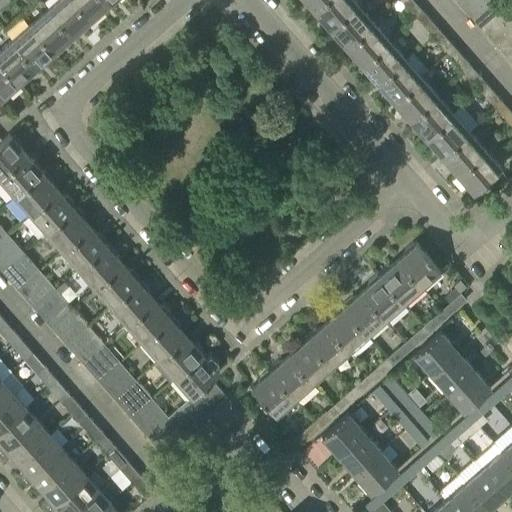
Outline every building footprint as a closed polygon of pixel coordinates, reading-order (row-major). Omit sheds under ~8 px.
[(0,0),(0,8),(9,0),(0,0)] [(74,34),(92,18),(75,0),(57,0),(49,7),(74,34)] [(75,0),(92,18),(110,2),(107,0),(75,0)] [(305,0),(313,9),(323,0),(305,0)] [(323,0),(313,9),(329,27),(357,3),(354,0),(323,0)] [(401,0),(416,16),(422,10),(413,0),(401,0)] [(465,10),(476,0),(457,0),(465,10)] [(473,18),(493,0),(476,0),(465,10),(473,18)] [(481,27),(503,8),(495,0),(493,0),(473,18),(481,27)] [(346,46),(373,21),(357,3),(329,27),(346,46)] [(55,51),(74,34),(49,7),(31,23),(55,51)] [(489,36),(511,17),(503,8),(481,27),(489,36)] [(432,34),(438,28),(422,10),(416,16),(432,34)] [(497,46),(511,32),(511,18),(511,17),(489,36),(497,46)] [(362,64),(389,39),(373,21),(346,46),(362,64)] [(37,66),(55,51),(31,23),(12,39),(37,66)] [(448,52),(454,46),(438,28),(432,34),(448,52)] [(505,55),(511,48),(511,32),(497,46),(505,55)] [(0,60),(19,82),(37,66),(12,39),(0,50),(0,60)] [(378,82),(405,57),(389,39),(362,64),(378,82)] [(464,70),(470,65),(454,46),(448,52),(464,70)] [(405,57),(378,82),(394,100),(421,76),(429,69),(413,51),(405,57)] [(0,99),(19,82),(0,60),(0,99)] [(480,89),(486,83),(470,65),(464,70),(480,89)] [(410,118),(437,94),(421,76),(394,100),(410,118)] [(496,107),(503,101),(486,83),(480,89),(496,107)] [(426,136),(453,112),(437,94),(410,118),(426,136)] [(511,125),(511,111),(503,101),(496,107),(511,125)] [(442,155),(469,130),(453,112),(426,136),(442,155)] [(458,173),(486,149),(469,130),(442,155),(458,173)] [(0,174),(26,152),(10,133),(2,140),(0,142),(0,174)] [(458,173),(474,191),(478,188),(487,180),(502,167),(486,149),(458,173)] [(0,177),(14,194),(42,169),(26,152),(0,174),(0,177)] [(30,212),(58,188),(42,169),(14,194),(30,212)] [(487,180),(478,188),(487,198),(494,192),(496,190),(487,180)] [(47,230),(74,206),(58,188),(30,212),(47,230)] [(63,248),(90,224),(74,206),(47,230),(63,248)] [(79,267),(107,243),(90,224),(63,248),(79,267)] [(0,267),(2,270),(23,251),(7,232),(0,238),(0,267)] [(422,286),(441,269),(417,242),(398,258),(422,286)] [(95,285),(123,261),(107,243),(79,267),(95,285)] [(18,288),(39,269),(23,251),(2,270),(18,288)] [(404,302),(422,286),(398,258),(380,274),(404,302)] [(111,304),(139,280),(123,261),(95,285),(111,304)] [(34,307),(56,288),(39,269),(18,288),(34,307)] [(386,317),(404,302),(380,274),(362,290),(386,317)] [(127,322),(155,298),(139,280),(111,304),(127,322)] [(460,292),(466,286),(460,280),(454,285),(457,287),(446,296),(450,302),(449,304),(455,310),(459,307),(467,299),(463,295),(460,292)] [(50,325),(72,306),(56,288),(34,307),(50,325)] [(368,333),(386,317),(362,290),(344,306),(368,333)] [(143,340),(171,316),(155,298),(127,322),(143,340)] [(67,343),(88,324),(72,306),(50,325),(67,343)] [(350,349),(368,333),(344,306),(325,322),(350,349)] [(0,330),(1,332),(9,325),(0,314),(0,330)] [(159,358),(187,334),(171,316),(143,340),(159,358)] [(424,325),(430,332),(441,322),(435,316),(424,325)] [(331,365),(350,349),(325,322),(307,338),(331,365)] [(82,361),(104,342),(88,324),(67,343),(82,361)] [(13,346),(21,339),(9,325),(1,332),(13,346)] [(430,332),(424,325),(413,335),(419,342),(430,332)] [(432,372),(458,349),(442,329),(415,353),(432,372)] [(175,377),(203,352),(187,334),(159,358),(175,377)] [(313,381),(331,365),(307,338),(289,354),(313,381)] [(25,359),(33,352),(21,339),(13,346),(25,359)] [(98,380),(120,361),(104,342),(82,361),(98,380)] [(394,363),(405,354),(399,347),(388,356),(394,363)] [(448,390),(474,367),(458,349),(432,372),(448,390)] [(37,373),(45,366),(33,352),(25,359),(37,373)] [(204,385),(212,378),(220,371),(203,352),(175,377),(192,395),(195,393),(204,385)] [(295,397),(313,381),(289,354),(271,370),(295,397)] [(394,363),(388,356),(376,367),(382,374),(394,363)] [(114,397),(136,378),(120,361),(98,380),(114,397)] [(49,386),(57,379),(45,366),(37,373),(49,386)] [(464,409),(491,386),(474,367),(448,390),(464,409)] [(276,414),(295,397),(271,370),(252,386),(276,414)] [(131,416),(152,397),(136,378),(114,397),(131,416)] [(220,403),(228,396),(212,378),(204,385),(220,403)] [(0,405),(14,393),(3,379),(0,381),(0,405)] [(61,400),(69,393),(57,379),(49,386),(61,400)] [(357,396),(368,386),(362,380),(352,389),(357,396)] [(400,400),(407,393),(398,382),(390,388),(400,400)] [(498,399),(509,390),(504,383),(493,393),(498,399)] [(379,384),(371,390),(384,404),(391,398),(379,384)] [(211,411),(220,403),(204,385),(195,393),(211,411)] [(357,396),(352,389),(340,399),(346,405),(357,396)] [(0,429),(26,406),(14,393),(0,405),(0,429)] [(73,413),(80,407),(69,393),(61,400),(73,413)] [(203,418),(211,411),(195,393),(192,395),(187,400),(203,418)] [(400,400),(411,413),(418,406),(407,393),(400,400)] [(147,435),(169,416),(152,397),(131,416),(147,435)] [(194,426),(203,418),(187,400),(178,408),(194,426)] [(483,426),(494,416),(487,409),(489,408),(483,401),(468,414),(474,421),(476,419),(483,426)] [(0,453),(38,420),(26,406),(0,429),(0,439),(3,442),(0,444),(0,453)] [(84,427),(92,420),(80,407),(73,413),(84,427)] [(185,434),(194,426),(178,408),(169,416),(177,425),(185,434)] [(405,429),(412,422),(401,409),(394,416),(405,429)] [(315,421),(321,428),(332,418),(326,411),(315,421)] [(339,454),(365,431),(348,412),(322,435),(339,454)] [(155,444),(177,425),(169,416),(147,435),(155,444)] [(428,417),(420,423),(432,437),(440,431),(428,417)] [(456,436),(468,426),(462,419),(450,430),(456,436)] [(19,461),(50,433),(38,420),(0,453),(0,455),(3,459),(11,452),(19,461)] [(96,441),(104,434),(92,420),(84,427),(96,441)] [(303,431),(309,438),(321,428),(315,421),(303,431)] [(416,441),(423,434),(412,422),(405,429),(416,441)] [(163,453),(185,434),(177,425),(155,444),(163,453)] [(450,430),(432,446),(438,452),(456,436),(450,430)] [(355,472),(381,449),(365,431),(339,454),(355,472)] [(23,481),(62,447),(50,433),(19,461),(26,470),(19,476),(23,481)] [(108,454),(116,447),(104,434),(96,441),(108,454)] [(511,476),(511,440),(495,456),(511,476)] [(438,452),(432,446),(419,457),(425,463),(438,452)] [(43,488),(74,460),(62,447),(23,481),(27,486),(35,479),(43,488)] [(120,468),(128,461),(116,447),(108,454),(120,468)] [(371,491),(398,468),(381,449),(355,472),(371,491)] [(497,501),(511,487),(511,476),(495,456),(474,474),(497,501)] [(406,480),(425,463),(419,457),(400,474),(406,480)] [(47,508),(86,474),(74,460),(43,488),(50,497),(42,503),(47,508)] [(132,481),(140,474),(128,461),(120,468),(132,481)] [(63,511),(69,511),(98,487),(86,474),(47,508),(49,511),(51,511),(59,506),(63,511)] [(145,495),(152,489),(140,474),(132,481),(145,495)] [(470,511),(484,511),(497,501),(474,474),(453,492),(470,511)] [(401,485),(396,478),(383,489),(389,496),(401,485)] [(96,511),(110,501),(98,487),(69,511),(96,511)] [(433,511),(470,511),(453,492),(432,510),(433,511)] [(365,505),(369,510),(371,511),(383,500),(377,494),(365,505)] [(119,511),(110,501),(96,511),(119,511)]
